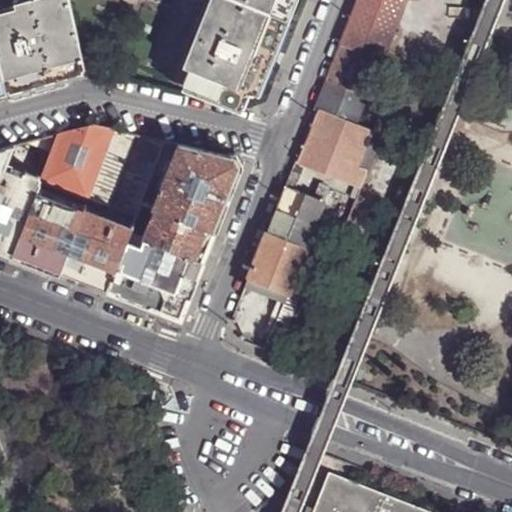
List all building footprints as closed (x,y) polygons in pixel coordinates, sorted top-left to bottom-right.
[(0,0),(0,15),(17,11),(16,4),(31,0),(0,0)] [(17,11),(0,15),(0,57),(8,93),(43,83),(87,70),(71,6),(69,0),(31,0),(16,4),(17,11)] [(191,68),(184,89),(237,110),(242,112),(251,93),(257,96),(273,54),(294,0),(210,0),(185,64),(191,68)] [(380,61),(404,0),(360,0),(360,2),(343,46),(380,61)] [(468,35),(472,38),(479,20),(475,18),(468,35)] [(459,60),(462,62),(469,45),(465,43),(459,60)] [(356,121),(380,61),(343,46),(336,63),(318,107),(356,121)] [(0,95),(8,93),(0,57),(0,95)] [(376,130),(354,181),(362,185),(396,107),(387,103),(376,130)] [(376,130),(356,121),(318,107),(303,145),(297,159),(335,173),(354,181),(376,130)] [(36,191),(84,209),(89,198),(114,129),(96,124),(94,124),(58,133),(52,150),(41,182),(36,191)] [(114,129),(89,198),(84,209),(61,270),(84,279),(107,288),(130,234),(141,205),(144,199),(153,175),(166,141),(114,129)] [(27,141),(52,150),(58,133),(27,141)] [(242,161),(166,141),(153,175),(164,180),(156,203),(144,199),(141,205),(157,211),(214,233),(226,202),(242,161)] [(0,245),(14,251),(36,191),(41,182),(7,169),(15,145),(0,147),(0,245)] [(292,171),(286,185),(249,279),(286,295),(283,302),(265,348),(278,352),(331,221),(318,216),(329,188),(319,183),(313,197),(295,189),(301,175),(292,171)] [(40,262),(61,270),(84,209),(36,191),(14,251),(40,262)] [(144,240),(202,263),(208,247),(214,233),(157,211),(144,240)] [(191,289),(202,263),(144,240),(130,234),(107,288),(145,303),(180,317),(191,289)] [(283,302),(286,295),(249,279),(246,288),(283,302)] [(304,356),(336,369),(344,350),(312,336),(304,356)] [(115,371),(97,364),(89,383),(108,390),(115,371)] [(328,456),(322,453),(318,462),(325,464),(328,456)] [(329,469),(311,511),(429,511),(430,509),(329,469)]
